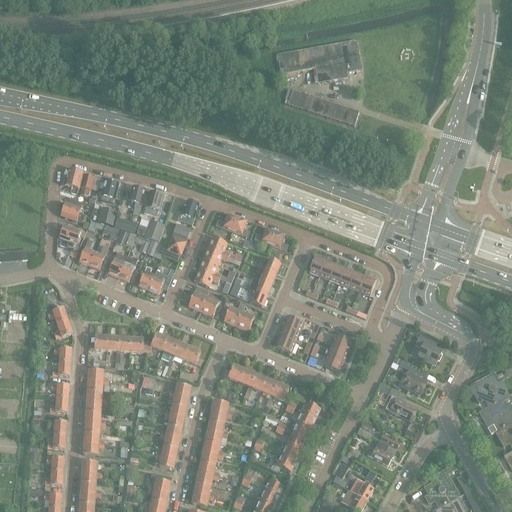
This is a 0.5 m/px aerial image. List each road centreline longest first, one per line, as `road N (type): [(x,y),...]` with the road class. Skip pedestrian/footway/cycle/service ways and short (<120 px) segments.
road 1 (primary): [(421,221),(164,129),(0,96)]
road 2 (primary): [(0,117),(158,156),(415,250)]
road 3 (residential): [(50,271),(54,170),(63,163),(212,202)]
road 4 (residential): [(69,511),(79,328),(62,275)]
road 5 (residential): [(225,341),(201,399),(176,511)]
road 6 (residential): [(307,239),(387,271),(367,334)]
road 7 (tertiary): [(452,431),(445,416),(472,345),(430,317)]
road 8 (residential): [(306,511),(362,395)]
road 9 (residential): [(166,317),(212,202)]
